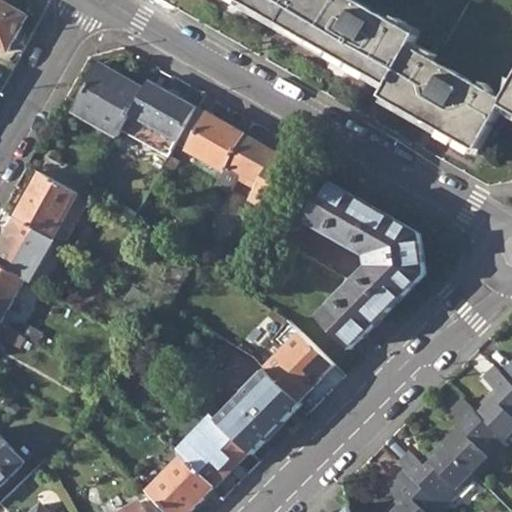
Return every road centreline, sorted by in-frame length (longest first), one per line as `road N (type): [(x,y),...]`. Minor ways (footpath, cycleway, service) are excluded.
road 1 (residential): [(100,0),(487,217),(511,244)]
road 2 (tertiary): [(511,257),(255,511)]
road 3 (residential): [(0,157),(89,0)]
